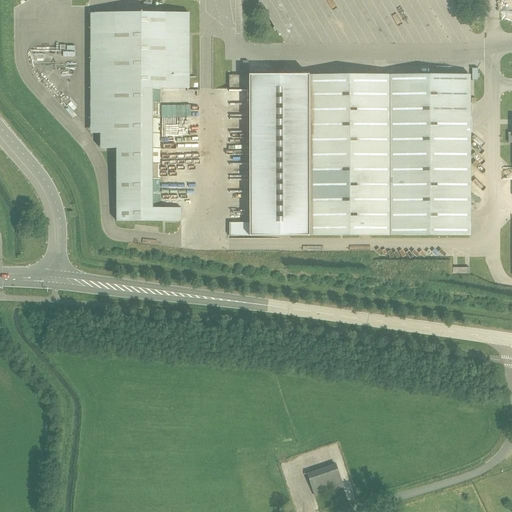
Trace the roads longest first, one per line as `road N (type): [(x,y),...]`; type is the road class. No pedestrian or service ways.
road 1 (secondary): [(0,277),(511,340)]
road 2 (unclassified): [(349,511),(475,474),(511,434)]
road 3 (unknown): [(292,53),(298,230)]
